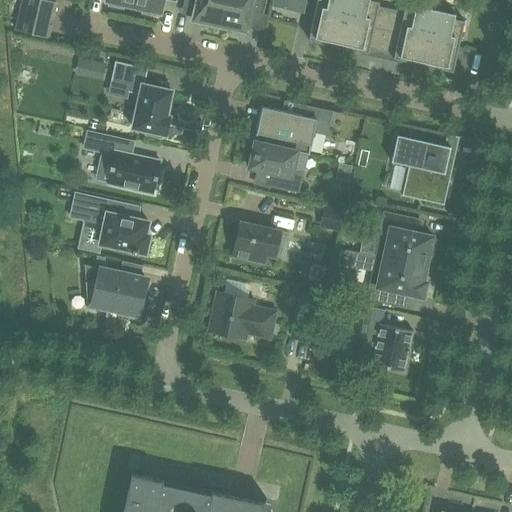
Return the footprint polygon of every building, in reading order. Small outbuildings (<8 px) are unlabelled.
[(18,18),(15,30),(48,37),(51,26),(49,25),(51,14),(53,15),(56,3),(43,0),(21,0),(20,7),(23,8),(20,19),(18,18)] [(105,0),(105,2),(107,2),(107,1),(109,2),(108,6),(123,9),(124,5),(131,7),(132,0),(105,0)] [(132,0),(131,7),(143,9),(142,13),(156,16),(157,12),(159,13),(161,14),(161,12),(163,0),(132,0)] [(193,0),(197,1),(193,17),(192,20),(205,23),(204,27),(218,30),(224,0),(193,0)] [(224,0),(218,30),(232,33),(233,29),(246,32),(246,27),(250,11),(262,14),(265,0),(224,0)] [(273,0),(272,7),(283,9),(304,14),(306,0),(273,0)] [(316,0),(308,40),(320,42),(321,39),(356,47),(355,50),(368,53),(368,51),(393,56),(393,59),(405,61),(406,58),(441,66),(440,69),(453,72),(464,21),(454,19),(455,13),(451,12),(451,9),(438,6),(437,10),(415,4),(414,10),(404,7),(403,12),(378,6),(379,2),(370,0),(316,0)] [(115,62),(111,80),(130,84),(128,91),(140,94),(132,128),(146,131),(145,135),(160,138),(161,134),(165,135),(169,117),(166,116),(171,91),(143,85),(147,69),(115,62)] [(262,107),(254,142),(297,151),(297,152),(309,155),(309,154),(314,133),(327,135),(332,112),(342,115),(342,113),(299,104),(297,115),(281,111),(262,107)] [(87,134),(84,148),(102,152),(100,160),(113,163),(108,184),(152,194),(153,189),(157,190),(161,174),(157,173),(160,160),(116,151),(118,141),(118,138),(87,131),(87,134)] [(397,135),(391,162),(408,166),(402,196),(443,205),(451,170),(445,169),(450,147),(397,135)] [(254,142),(248,168),(271,173),(268,186),(299,193),(303,173),(293,171),(297,152),(297,151),(254,142)] [(361,150),(358,165),(365,167),(368,152),(361,150)] [(75,193),(70,217),(93,222),(104,224),(99,244),(132,251),(131,252),(136,254),(137,252),(145,253),(149,235),(145,234),(148,221),(137,219),(108,213),(110,201),(75,193)] [(324,207),(320,227),(339,231),(344,211),(324,207)] [(381,226),(375,255),(426,266),(429,254),(432,255),(436,240),(432,239),(432,236),(421,233),(412,231),(415,218),(383,211),(379,226),(381,226)] [(240,222),(233,256),(252,260),(254,252),(274,256),(274,255),(284,258),(289,234),(280,231),(240,222)] [(96,254),(95,261),(103,263),(104,256),(96,254)] [(375,255),(365,299),(397,306),(400,292),(408,294),(423,298),(426,282),(423,281),(426,266),(375,255)] [(85,264),(84,264),(85,282),(87,309),(106,308),(117,310),(117,314),(117,315),(136,320),(137,315),(146,278),(102,268),(102,269),(85,265),(85,264)] [(217,291),(208,330),(234,336),(236,330),(270,338),(271,335),(273,324),(276,311),(252,306),(254,300),(217,291)] [(301,292),(291,337),(308,341),(318,296),(301,292)] [(357,304),(351,334),(365,337),(366,338),(366,336),(377,339),(372,363),(371,363),(371,364),(403,372),(404,370),(403,370),(406,356),(409,346),(411,332),(412,332),(413,331),(375,322),(377,310),(372,309),(373,307),(357,304)] [(273,324),(271,335),(277,336),(279,325),(273,324)] [(132,474),(123,511),(156,511),(163,482),(163,481),(132,474)] [(268,511),(270,505),(211,492),(211,493),(206,511),(268,511)]
